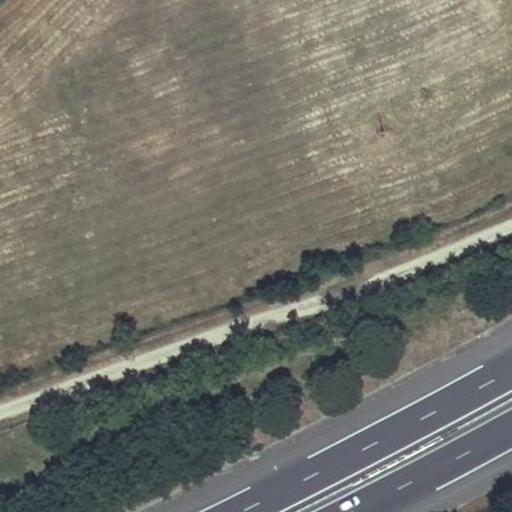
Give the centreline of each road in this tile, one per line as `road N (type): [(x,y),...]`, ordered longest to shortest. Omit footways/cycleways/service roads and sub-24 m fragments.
road 1 (track): [(0,413),(511,222)]
road 2 (motorway): [(511,367),(216,511)]
road 3 (motorway): [(335,511),(511,425)]
